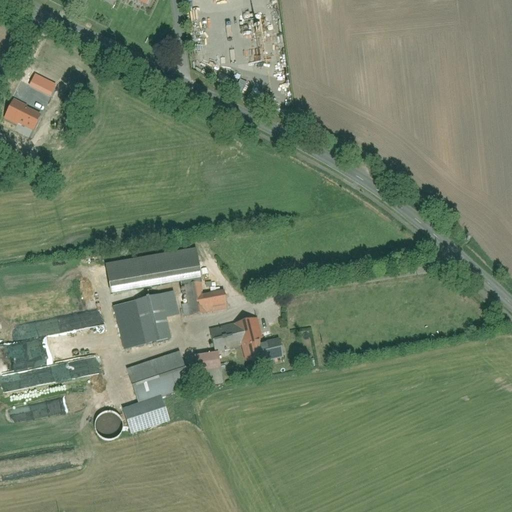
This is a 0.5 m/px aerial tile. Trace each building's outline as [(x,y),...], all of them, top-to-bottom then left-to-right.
[(129,0),(147,8),(151,0),(129,0)] [(36,84),(27,102),(51,114),(60,97),(36,84)] [(185,293),(189,327),(217,323),(217,319),(233,317),(229,294),(214,296),(213,289),(185,293)] [(174,343),(169,321),(181,319),(177,296),(117,309),(127,353),(174,343)] [(217,359),(247,352),(250,368),(288,360),(284,340),(268,343),(264,326),(213,338),(217,359)] [(130,370),(139,403),(195,389),(186,355),(130,370)] [(197,365),(199,381),(224,378),(222,362),(197,365)] [(125,416),(133,439),(175,425),(167,402),(125,416)]
